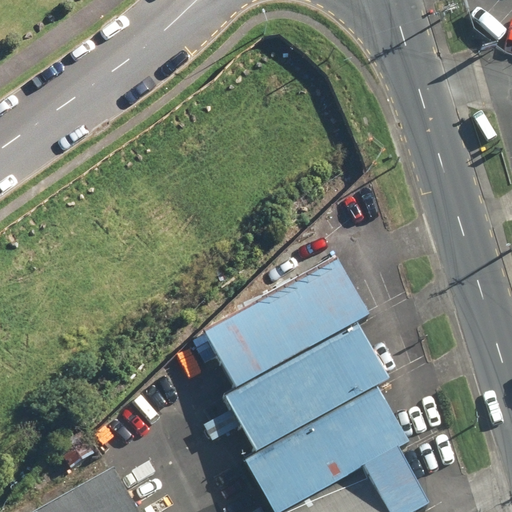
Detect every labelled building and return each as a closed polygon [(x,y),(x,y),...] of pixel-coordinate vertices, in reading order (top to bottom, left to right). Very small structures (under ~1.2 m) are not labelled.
[(335,266),(204,337),(235,393),(356,327),(366,322),(335,266)] [(356,327),(235,393),(224,399),(255,456),(375,391),(387,384),(356,327)] [(407,449),(375,391),(255,456),(241,463),(268,511),(291,511),(298,508),(398,454),(407,449)] [(398,454),(298,508),(291,511),(424,511),(429,510),(398,454)] [(131,511),(110,473),(37,511),(131,511)]
